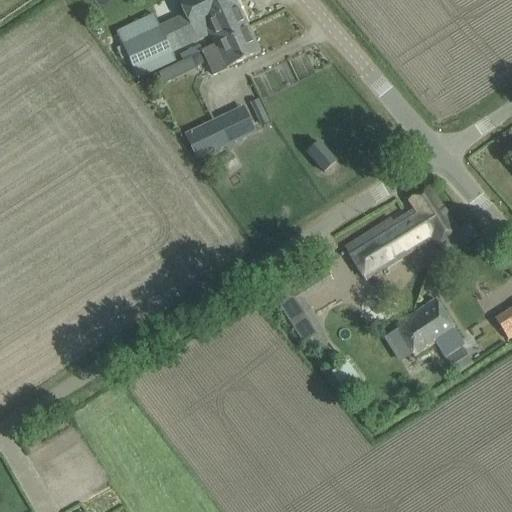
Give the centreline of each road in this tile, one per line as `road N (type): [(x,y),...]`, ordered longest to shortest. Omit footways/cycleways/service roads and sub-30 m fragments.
road 1 (unclassified): [(0,429),(439,155)]
road 2 (unclassified): [(439,155),(307,0)]
